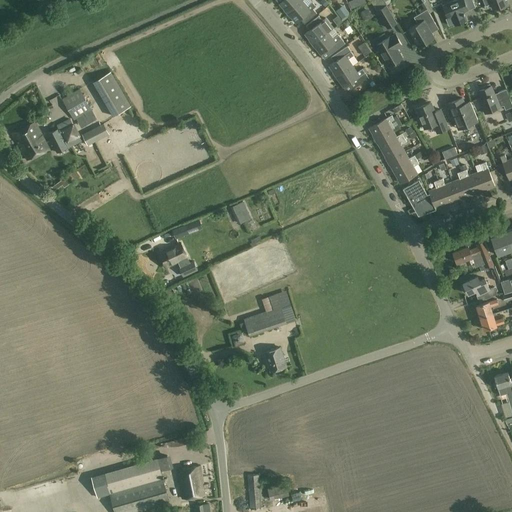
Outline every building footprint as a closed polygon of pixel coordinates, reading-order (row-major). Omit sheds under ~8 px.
[(283,0),(279,4),(288,13),(302,1),(301,0),(283,0)] [(310,0),(303,0),(302,1),(288,13),(296,23),(301,19),(305,24),(317,13),(313,9),(316,6),(310,0)] [(421,0),(423,3),(427,9),(414,17),(418,24),(408,30),(418,47),(434,37),(427,24),(434,20),(430,13),(433,11),(428,0),(427,0),(421,0)] [(457,0),(443,6),(449,19),(452,17),(455,25),(467,20),(464,12),(476,8),(472,0),(457,0)] [(483,0),(486,6),(491,4),(494,9),(500,7),(501,9),(502,9),(506,8),(506,6),(506,4),(508,4),(506,0),(483,0)] [(388,28),(396,23),(386,6),(378,11),(388,28)] [(342,19),(348,14),(344,9),(338,14),(342,19)] [(306,26),(310,30),(305,34),(313,44),(328,32),(334,28),(326,18),(322,21),(319,16),(306,26)] [(333,21),(337,26),(341,23),(337,18),(333,21)] [(352,21),(347,26),(351,31),(357,27),(352,21)] [(326,51),(329,56),(345,43),(338,35),(333,39),(328,32),(313,44),(321,55),(326,51)] [(397,66),(398,65),(400,63),(400,61),(399,60),(403,58),(397,49),(402,46),(395,34),(390,37),(376,45),(389,66),(392,64),(393,65),(395,66),(397,66)] [(348,46),(331,57),(334,62),(329,66),(336,76),(353,66),(348,59),(354,55),(348,46)] [(365,57),(371,53),(369,49),(362,53),(365,57)] [(59,74),(68,70),(65,63),(55,68),(59,74)] [(357,72),(353,66),(336,76),(344,87),(354,80),(358,86),(369,78),(362,68),(357,72)] [(110,72),(93,82),(113,117),(131,106),(110,72)] [(506,110),(511,107),(511,101),(507,89),(495,94),(492,86),(491,86),(490,84),(484,87),(485,89),(479,91),(483,99),(480,100),(486,113),(504,106),(506,110)] [(62,99),(74,120),(92,109),(89,104),(88,105),(79,90),(62,99)] [(450,108),(449,109),(448,111),(450,116),(452,117),(454,116),(456,122),(455,123),(458,130),(479,121),(471,102),(465,104),(462,98),(448,104),(450,108)] [(416,108),(425,129),(432,126),(435,127),(438,133),(449,128),(441,109),(435,111),(431,102),(416,108)] [(394,119),(392,115),(369,128),(376,139),(393,129),(395,128),(391,121),(394,119)] [(70,118),(58,124),(70,147),(82,141),(70,118)] [(13,133),(27,160),(49,149),(35,122),(13,133)] [(82,134),(87,145),(109,134),(104,123),(82,134)] [(49,134),(58,152),(69,147),(59,129),(49,134)] [(405,137),(402,133),(397,136),(393,129),(376,139),(382,150),(405,137)] [(388,161),(406,151),(402,144),(407,141),(405,137),(382,150),(388,161)] [(481,154),(487,151),(485,145),(478,147),(481,154)] [(455,147),(449,149),(451,156),(458,154),(455,147)] [(406,151),(388,161),(395,172),(417,160),(415,155),(409,158),(406,151)] [(501,156),(510,181),(511,180),(511,159),(508,161),(506,154),(501,156)] [(414,167),(419,163),(417,160),(395,172),(401,183),(418,174),(414,167)] [(486,162),(481,164),(484,170),(476,173),(483,191),(495,186),(486,162)] [(467,169),(462,171),(471,196),(483,191),(476,173),(469,176),(467,169)] [(460,179),(453,182),(459,200),(471,196),(462,171),(458,173),(460,179)] [(53,191),(63,184),(71,178),(68,174),(50,187),(53,191)] [(443,178),(438,180),(447,205),(459,200),(453,182),(445,185),(443,178)] [(428,194),(419,179),(403,189),(410,201),(412,199),(414,203),(412,205),(414,208),(415,207),(416,209),(418,211),(422,212),(426,212),(427,212),(428,213),(437,209),(436,209),(430,193),(428,194)] [(429,191),(430,193),(436,209),(447,205),(438,180),(434,182),(437,188),(429,191)] [(239,224),(245,222),(249,231),(252,229),(248,220),(251,218),(244,201),(231,206),(234,213),(239,224)] [(203,227),(199,219),(173,230),(176,238),(203,227)] [(511,228),(503,232),(510,251),(511,250),(511,228)] [(498,255),(510,251),(503,232),(491,237),(498,255)] [(182,242),(158,254),(166,268),(179,261),(181,264),(180,264),(183,270),(191,267),(190,266),(192,265),(190,261),(189,261),(188,258),(189,258),(182,242)] [(475,256),(481,254),(479,247),(470,250),(468,246),(453,251),(458,263),(466,260),(467,264),(474,261),(477,260),(475,256)] [(487,271),(494,269),(489,254),(481,256),(487,271)] [(484,278),(479,280),(477,276),(463,282),(465,285),(463,286),(462,288),(464,291),(466,292),(467,291),(469,294),(481,288),(483,292),(477,295),(479,301),(486,298),(486,299),(497,293),(494,287),(489,290),(487,286),(484,278)] [(505,301),(511,298),(511,292),(503,295),(505,301)] [(498,304),(497,299),(489,302),(489,301),(477,305),(480,317),(493,313),(491,306),(498,304)] [(244,319),(250,336),(287,324),(282,306),(244,319)] [(495,320),(493,313),(480,317),(484,329),(497,325),(504,323),(503,318),(495,320)] [(286,366),(280,347),(266,352),(272,371),(286,366)] [(510,401),(511,406),(511,407),(511,408),(511,410),(511,384),(508,372),(494,376),(496,381),(495,382),(494,383),(495,387),(496,387),(497,387),(500,395),(508,393),(509,396),(505,397),(507,402),(510,401)] [(98,498),(110,494),(163,479),(157,458),(92,477),(98,498)] [(204,484),(201,466),(178,470),(183,498),(205,495),(204,489),(209,488),(208,484),(204,484)] [(259,474),(248,475),(251,507),(262,506),(259,474)] [(163,480),(163,479),(110,494),(115,511),(131,511),(170,501),(163,480)] [(271,500),(290,495),(287,484),(268,488),(271,500)] [(195,506),(196,511),(209,511),(208,503),(195,506)]
